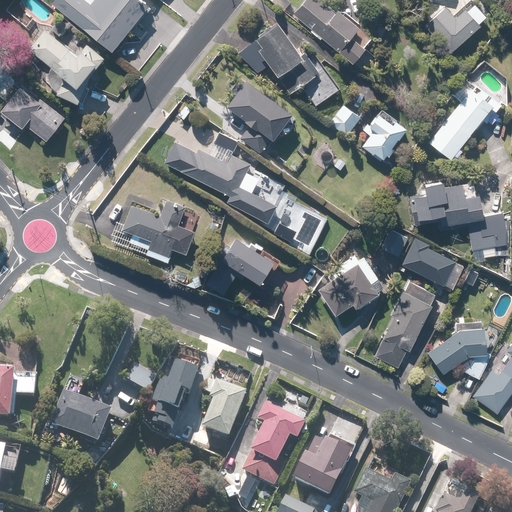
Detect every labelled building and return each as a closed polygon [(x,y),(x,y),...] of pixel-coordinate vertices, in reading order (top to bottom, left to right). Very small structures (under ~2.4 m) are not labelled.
[(55,0),(52,4),(113,52),(150,5),(143,0),(94,0),(92,4),(86,0),(55,0)] [(320,0),(304,0),(293,14),(354,62),(366,47),(364,46),(371,37),(338,10),(336,12),(320,0)] [(425,25),(450,52),(481,25),(466,8),(456,17),(446,6),(425,25)] [(315,105),(341,88),(316,52),(309,57),(293,34),(289,36),(280,23),(241,50),(257,73),(270,64),(291,93),(301,85),(315,105)] [(79,103),(91,77),(105,58),(88,44),(79,55),(45,29),(30,49),(66,76),(58,94),(79,103)] [(293,112),(247,79),(228,105),(242,115),(239,118),(249,126),(240,137),(261,152),(272,137),(274,139),(293,112)] [(486,123),(502,103),(482,87),(481,88),(477,85),(473,89),(471,87),(429,142),(451,159),(482,119),(486,123)] [(23,132),(28,126),(47,141),(65,118),(41,98),(39,100),(21,86),(2,110),(4,112),(1,115),(23,132)] [(186,103),(177,115),(185,121),(194,109),(186,103)] [(362,115),(345,103),(329,125),(346,137),(362,115)] [(406,127),(379,107),(363,129),(369,134),(361,145),(382,160),(406,127)] [(165,162),(231,195),(227,202),(269,222),(277,205),(240,186),(251,164),(232,154),(228,162),(199,148),(197,152),(175,141),(165,162)] [(503,211),(484,215),(480,193),(465,196),(462,183),(429,189),(429,192),(410,195),(415,224),(441,219),(442,225),(467,220),(473,249),(506,243),(507,230),(503,211)] [(132,205),(123,228),(153,240),(150,248),(169,256),(172,247),(187,253),(195,231),(179,225),(186,207),(167,200),(161,216),(132,205)] [(382,247),(399,255),(408,237),(391,229),(382,247)] [(415,233),(402,259),(442,279),(454,257),(428,244),(430,241),(415,233)] [(275,260),(237,237),(223,259),(261,282),(275,260)] [(310,266),(303,261),(294,272),(302,278),(310,266)] [(359,262),(319,289),(336,314),(354,302),(357,307),(379,292),(359,262)] [(407,348),(410,350),(433,304),(431,303),(435,293),(410,281),(405,290),(403,290),(381,335),(384,337),(375,355),(398,366),(407,348)] [(485,326),(460,328),(428,351),(443,373),(461,360),(465,365),(463,370),(479,378),(492,353),(487,351),(485,326)] [(473,396),(498,413),(511,391),(511,342),(507,350),(511,354),(511,355),(499,375),(491,369),(473,396)] [(159,383),(151,404),(158,407),(152,424),(172,432),(184,399),(186,393),(190,394),(199,371),(170,360),(162,384),(159,383)] [(158,375),(134,362),(124,379),(148,392),(158,375)] [(0,416),(11,417),(15,370),(0,368),(0,416)] [(229,439),(247,392),(217,380),(210,399),(213,400),(203,429),(229,439)] [(63,391),(50,424),(99,443),(112,410),(63,391)] [(258,420),(265,424),(251,452),(276,464),(290,436),(297,440),(305,423),(266,404),(258,420)] [(292,479),(330,497),(352,452),(326,439),(316,459),(305,453),(292,479)] [(251,453),(242,470),(274,486),(283,469),(251,453)] [(367,511),(396,511),(411,483),(395,475),(391,482),(365,469),(353,494),(372,503),(367,511)] [(471,511),(479,495),(466,489),(460,502),(444,495),(436,511),(471,511)] [(313,511),(314,511),(285,497),(277,511),(313,511)]
